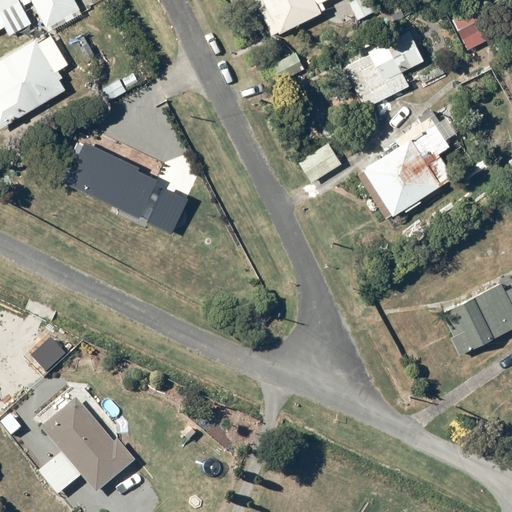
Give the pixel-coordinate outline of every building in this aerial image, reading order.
[(25,1),(24,0),(0,0),(0,29),(8,25),(12,34),(36,22),(27,6),(25,1)] [(77,0),(24,0),(25,1),(27,6),(36,1),(49,26),(81,8),(77,0)] [(258,0),(276,34),(328,8),(323,0),(258,0)] [(368,0),(350,0),(349,1),(360,20),(375,11),(368,0)] [(432,57),(416,25),(355,56),(359,63),(348,69),(367,107),(412,84),(405,70),(432,57)] [(71,62),(52,31),(0,61),(0,121),(2,126),(69,87),(59,69),(71,62)] [(486,73),(476,51),(451,62),(460,84),(486,73)] [(452,94),(447,81),(421,90),(426,103),(452,94)] [(456,178),(450,168),(455,166),(447,152),(469,139),(455,115),(358,172),(386,220),(456,178)] [(160,175),(88,140),(69,181),(141,216),(160,175)] [(343,162),(330,141),(301,159),(315,180),(343,162)] [(191,197),(168,185),(150,222),(172,233),(191,197)] [(511,275),(444,310),(464,352),(511,327),(511,275)] [(136,460),(79,397),(45,427),(66,450),(42,471),(62,493),(85,473),(101,491),(136,460)]
